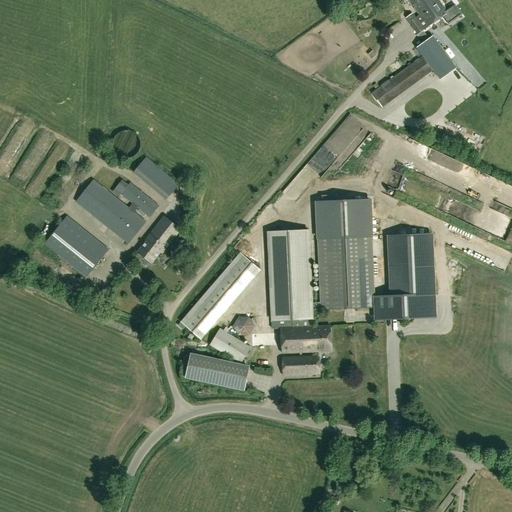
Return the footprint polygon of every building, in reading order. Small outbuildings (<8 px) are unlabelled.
[(406,18),(418,35),(448,13),(438,0),(408,0),(419,14),(415,17),(412,13),(406,18)] [(432,36),(416,48),(422,56),(432,70),(440,80),(456,68),(432,36)] [(381,107),(432,70),(422,56),(371,94),(381,107)] [(117,155),(121,157),(126,158),(131,158),(135,155),(138,152),(140,147),(140,142),(138,138),(135,134),(131,132),(127,131),(122,131),(118,134),(115,137),(113,142),(113,146),(114,151),(117,155)] [(60,136),(51,147),(58,152),(66,141),(60,136)] [(45,179),(56,156),(48,152),(36,175),(45,179)] [(167,199),(179,184),(146,157),(134,172),(167,199)] [(414,177),(389,167),(385,177),(409,187),(414,177)] [(134,212),(129,208),(94,180),(76,202),(128,243),(146,222),(134,212)] [(130,183),(129,186),(122,180),(116,188),(123,193),(122,194),(133,203),(129,208),(134,212),(138,207),(150,217),(158,206),(130,183)] [(431,185),(431,186),(425,183),(420,192),(423,194),(423,195),(433,200),(438,189),(431,185)] [(322,302),(312,303),(312,310),(374,308),(374,297),(373,295),(371,237),(370,200),(333,201),(333,196),(323,196),(323,202),(318,202),(319,238),(322,302)] [(161,252),(162,253),(181,229),(164,215),(145,239),(147,240),(138,251),(152,263),(161,252)] [(108,250),(67,216),(45,244),(86,277),(108,250)] [(312,303),(309,230),(268,232),(272,329),(280,329),(313,327),(312,310),(312,303)] [(392,296),(374,297),(374,308),(379,307),(379,318),(434,315),(431,235),(413,236),(389,237),(392,287),(392,296)] [(201,339),(260,270),(240,253),(181,322),(201,339)] [(233,326),(238,336),(249,335),(255,326),(257,325),(251,316),(248,317),(239,317),(233,326)] [(330,326),(313,327),(280,329),(281,353),(315,352),(315,354),(313,354),(313,356),(282,357),(282,375),(319,374),(318,351),(331,351),(330,326)] [(220,329),(210,345),(240,364),(250,348),(220,329)] [(274,342),(261,342),(261,361),(274,361),(274,342)] [(190,356),(185,377),(245,389),(249,369),(190,356)] [(339,499),(330,497),(329,501),(328,503),(337,505),(339,499)]
